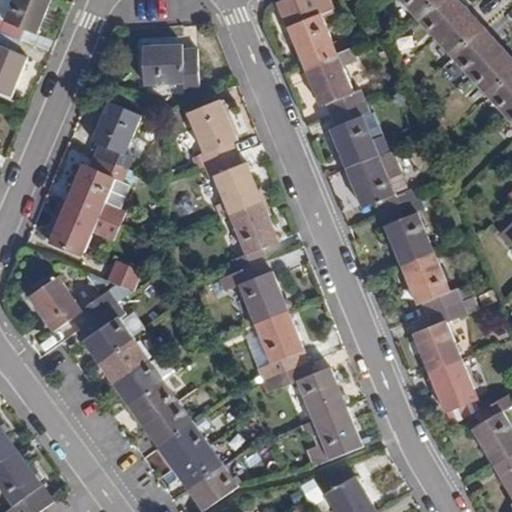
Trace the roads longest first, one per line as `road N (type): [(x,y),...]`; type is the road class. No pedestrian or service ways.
road 1 (residential): [(451,511),(412,448),(231,0)]
road 2 (residential): [(107,0),(0,241)]
road 3 (residential): [(107,493),(0,360)]
